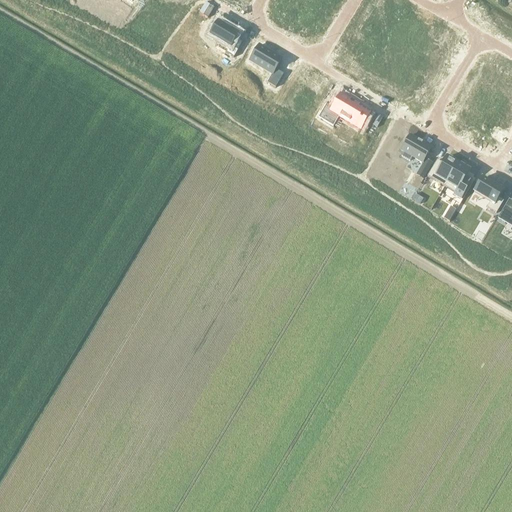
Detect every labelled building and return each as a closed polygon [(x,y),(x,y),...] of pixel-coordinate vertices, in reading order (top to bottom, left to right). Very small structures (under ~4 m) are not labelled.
[(137,0),(136,2),(143,7),(147,0),(166,11),(172,0),(137,0)] [(372,3),(366,13),(367,13),(386,25),(392,15),(394,16),(398,10),(387,4),(384,10),(372,3)] [(367,13),(360,24),(364,27),(361,32),(377,41),(386,25),(367,13)] [(224,27),(217,23),(210,36),(229,48),(226,53),(225,52),(224,53),(225,54),(233,58),(242,43),(236,39),(238,35),(231,31),(225,26),(224,27)] [(439,36),(434,45),(452,56),(458,47),(453,45),(455,42),(446,37),(444,39),(439,36)] [(351,40),(344,51),(364,63),(373,46),(358,37),(355,43),(351,40)] [(434,45),(429,53),(447,64),(452,56),(434,45)] [(275,71),(281,60),(258,46),(249,61),(272,75),(267,84),(275,89),(283,75),(275,71)] [(344,51),(338,61),(349,68),(346,73),(357,80),(360,74),(358,72),(364,63),(344,51)] [(429,53),(424,62),(443,73),(447,64),(429,53)] [(424,62),(419,70),(438,81),(443,73),(424,62)] [(419,70),(414,78),(433,89),(438,81),(419,70)] [(291,75),(279,95),(286,99),(290,93),(299,99),(296,105),(312,78),(301,72),(297,79),(291,75)] [(312,78),(296,105),(300,99),(309,105),(305,111),(313,115),(325,95),(318,91),(322,85),(312,78)] [(414,78),(409,86),(428,97),(433,89),(414,78)] [(409,86),(404,95),(423,106),(428,97),(409,86)] [(356,108),(358,106),(341,95),(332,109),(326,105),(317,119),(333,128),(339,118),(356,128),(365,113),(356,108)] [(404,95),(399,103),(418,114),(423,106),(404,95)] [(422,164),(431,149),(410,136),(401,151),(404,153),(401,157),(409,161),(412,158),(422,164)] [(436,161),(427,177),(444,188),(458,165),(446,158),(442,165),(436,161)] [(458,165),(444,188),(455,194),(454,196),(460,200),(471,181),(465,177),(469,171),(458,165)] [(490,184),(482,179),(474,193),(490,203),(486,209),(496,214),(503,202),(498,199),(502,191),(494,186),(490,184),(491,184),(490,184)] [(511,211),(505,208),(498,219),(511,227),(511,211)]
